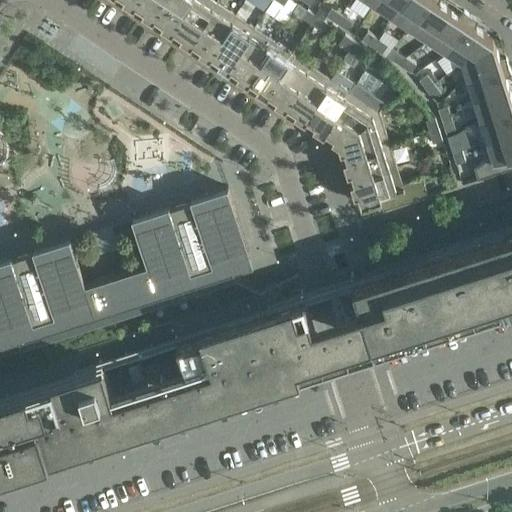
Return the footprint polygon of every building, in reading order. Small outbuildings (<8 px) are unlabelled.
[(151,16),(162,0),(134,0),(132,3),(133,4),(135,1),(143,6),(141,9),(151,16)] [(170,29),(189,0),(162,0),(151,16),(152,17),(155,14),(162,19),(160,22),(170,29)] [(189,41),(216,1),(215,0),(189,0),(170,29),(171,30),(174,26),(181,31),(179,34),(189,41)] [(392,15),(402,0),(376,0),(374,3),(392,15)] [(410,27),(428,0),(402,0),(392,15),(410,27)] [(428,39),(449,8),(438,1),(438,0),(428,0),(410,27),(428,39)] [(208,54),(235,13),(216,1),(189,41),(190,42),(193,39),(200,44),(198,47),(208,54)] [(336,21),(342,13),(332,6),(326,14),(336,21)] [(327,21),(315,13),(307,8),(301,16),(321,29),(327,21)] [(447,51),(470,15),(464,10),(459,15),(449,8),(428,39),(447,51)] [(227,67),(254,26),(235,13),(208,54),(209,55),(211,52),(219,56),(217,60),(227,67)] [(346,28),(352,19),(342,13),(336,21),(346,28)] [(462,61),(493,38),(475,25),(478,19),(470,15),(447,51),(462,61)] [(246,79),(273,39),(254,26),(227,67),(228,68),(230,64),(238,69),(235,72),(246,79)] [(372,45),(378,37),(368,30),(362,38),(372,45)] [(52,59),(42,55),(49,40),(29,31),(14,63),(44,77),(52,59)] [(365,47),(345,33),(340,42),(359,55),(365,47)] [(382,52),(388,43),(378,37),(372,45),(382,52)] [(500,58),(493,38),(462,61),(467,78),(508,65),(507,57),(500,58)] [(265,92),(292,51),(273,39),(246,79),(247,80),(249,77),(257,82),(254,85),(265,92)] [(401,64),(406,56),(396,49),(391,57),(401,64)] [(284,105),(311,64),(292,51),(265,92),(266,93),(268,90),(275,94),(273,98),(284,105)] [(378,67),(384,59),(374,53),(369,61),(378,67)] [(411,71),(416,62),(406,56),(401,64),(411,71)] [(303,118),(331,77),(311,64),(284,105),(285,105),(287,102),(295,107),(293,110),(303,118)] [(509,88),(505,76),(511,73),(508,65),(467,78),(474,99),(509,88)] [(434,82),(427,72),(419,78),(426,88),(434,82)] [(322,130),(350,89),(331,77),(303,118),(304,118),(307,115),(314,120),(312,123),(322,130)] [(442,91),(434,82),(426,88),(434,97),(442,91)] [(511,109),(511,96),(509,88),(474,99),(480,120),(511,109)] [(338,140),(379,109),(350,89),(322,130),(323,131),(326,128),(333,132),(331,136),(338,140)] [(451,116),(449,107),(448,104),(438,107),(442,119),(451,116)] [(390,143),(379,109),(338,140),(340,148),(344,147),(346,155),(343,157),(343,158),(390,143)] [(511,132),(511,109),(480,120),(487,140),(511,132)] [(442,139),(435,116),(426,119),(433,142),(442,139)] [(455,127),(451,116),(442,119),(446,130),(455,127)] [(509,157),(511,155),(511,132),(487,140),(492,155),(474,166),(478,178),(511,166),(511,165),(511,166),(509,157)] [(462,148),(458,137),(449,140),(452,151),(462,148)] [(397,165),(390,143),(343,158),(347,170),(351,169),(353,177),(350,178),(350,180),(397,165)] [(466,160),(462,148),(452,151),(456,163),(466,160)] [(428,194),(422,176),(402,182),(397,165),(350,180),(354,192),(358,191),(361,201),(379,196),(383,208),(428,194)] [(457,184),(453,174),(445,177),(448,187),(457,184)] [(0,461),(196,399),(234,386),(511,296),(511,220),(427,247),(277,296),(269,298),(265,285),(259,287),(235,275),(231,263),(251,257),(228,186),(191,198),(170,205),(132,217),(147,262),(136,266),(136,267),(97,279),(96,279),(85,282),(71,240),(70,237),(33,249),(12,256),(12,255),(0,259),(0,337),(17,332),(20,342),(21,343),(0,350),(0,461)]
